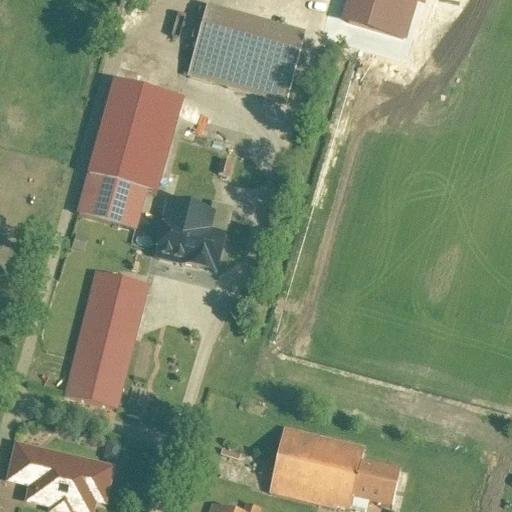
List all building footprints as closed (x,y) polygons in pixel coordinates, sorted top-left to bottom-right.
[(403,45),(417,0),(357,0),(349,28),(403,45)] [(307,36),(208,9),(189,77),(288,104),(307,36)] [(158,198),(185,103),(148,93),(154,72),(125,64),(81,217),(137,233),(148,195),(158,198)] [(154,262),(219,277),(229,235),(213,231),(217,215),(169,204),(154,262)] [(96,282),(67,401),(119,414),(148,295),(126,276),(96,282)] [(366,451),(285,432),(270,497),(332,511),(351,511),(353,503),(390,511),(392,511),(402,475),(362,466),(366,451)] [(111,473),(15,451),(7,486),(32,492),(28,508),(45,511),(92,511),(94,509),(102,511),(111,473)]
